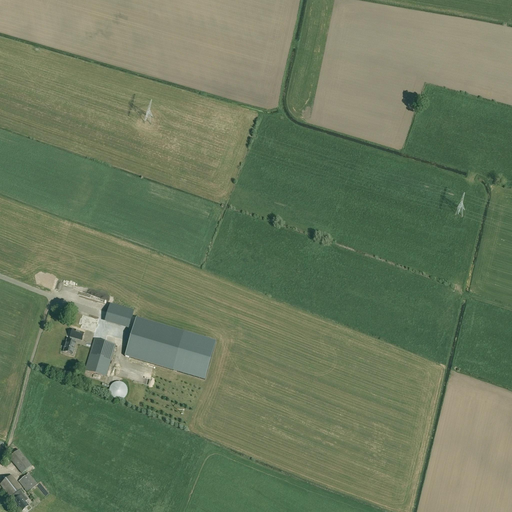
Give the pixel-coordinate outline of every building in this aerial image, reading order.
[(134,311),(110,304),(106,317),(130,324),(134,311)] [(77,319),(75,318),(73,325),(83,328),(84,323),(83,322),(82,324),(80,324),(81,319),(78,318),(77,319)] [(216,342),(136,318),(125,357),(205,380),(216,342)] [(70,341),(67,341),(66,344),(65,344),(64,348),(65,348),(64,352),(72,355),(76,343),(74,343),(75,339),(81,341),(84,333),(72,330),(70,338),(71,338),(70,341)] [(85,371),(106,377),(116,345),(94,339),(85,371)] [(22,474),(32,467),(19,451),(9,458),(22,474)] [(19,482),(27,493),(37,485),(29,474),(19,482)] [(12,476),(1,485),(11,498),(12,497),(14,500),(13,501),(22,511),(29,506),(25,502),(28,500),(20,490),(22,489),(12,476)]
